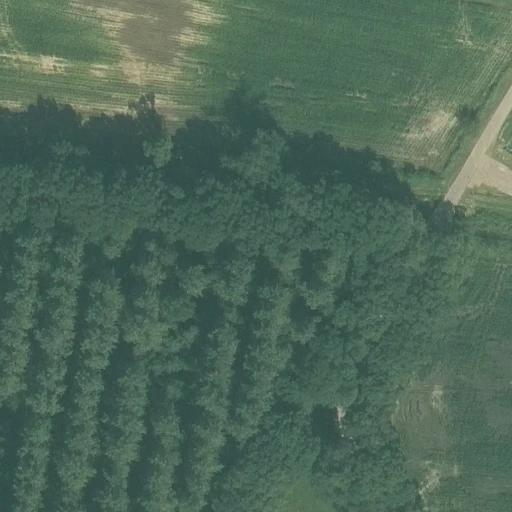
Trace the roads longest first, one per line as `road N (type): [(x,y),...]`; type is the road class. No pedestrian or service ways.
road 1 (unclassified): [(376,511),(341,413),(349,363),(511,101)]
road 2 (track): [(427,242),(269,204),(0,185)]
